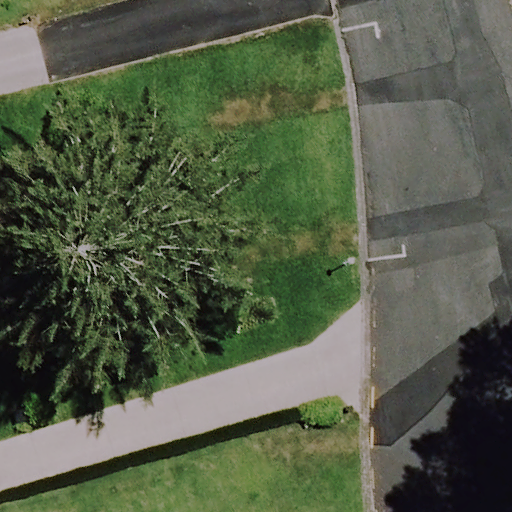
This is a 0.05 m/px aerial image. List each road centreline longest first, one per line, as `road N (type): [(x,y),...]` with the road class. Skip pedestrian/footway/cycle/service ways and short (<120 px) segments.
road 1 (unknown): [(511,410),(0,507)]
road 2 (residential): [(511,332),(423,0)]
